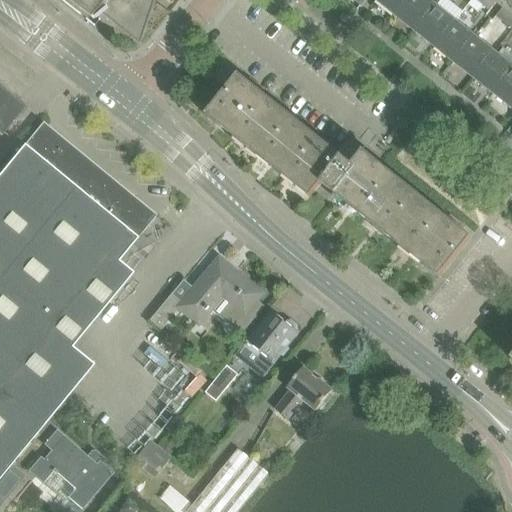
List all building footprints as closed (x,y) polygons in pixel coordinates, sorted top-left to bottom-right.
[(67,0),(94,21),(100,14),(139,46),(155,0),(67,0)] [(375,0),(376,0),(396,16),(409,0),(375,0)] [(409,0),(396,16),(416,32),(436,7),(427,0),(409,0)] [(496,5),(489,0),(473,0),(489,13),(496,5)] [(416,32),(435,48),(455,22),(436,7),(416,32)] [(496,17),(511,29),(511,17),(502,10),(496,17)] [(435,48),(455,63),(475,38),(455,22),(435,48)] [(455,63),(474,79),(494,54),(475,38),(455,63)] [(474,79),(494,94),(511,71),(511,67),(494,54),(474,79)] [(228,74),(220,68),(212,78),(220,84),(228,74)] [(511,71),(494,94),(511,108),(511,71)] [(471,238),(407,188),(366,155),(355,169),(344,160),(344,161),(248,85),(249,84),(239,77),(207,116),(310,198),(315,191),(331,203),(336,196),(439,278),(471,238)] [(0,130),(4,134),(24,109),(0,89),(0,130)] [(0,174),(0,506),(25,477),(11,465),(46,422),(92,366),(71,348),(132,275),(117,263),(128,249),(132,244),(140,251),(150,245),(139,236),(155,217),(42,124),(0,174)] [(264,307),(257,302),(262,295),(219,261),(194,291),(184,282),(173,295),(172,295),(151,322),(161,330),(177,311),(197,327),(210,312),(241,336),(264,307)] [(273,313),(238,356),(263,376),(299,333),(298,332),(298,327),(291,322),(286,323),(273,313)] [(228,364),(214,379),(226,390),(240,375),(228,364)] [(317,413),(333,393),(303,369),(287,389),(292,392),(276,412),(287,421),(303,402),(317,413)] [(81,511),(112,475),(101,465),(104,461),(96,454),(89,455),(86,458),(63,438),(61,440),(58,438),(48,438),(49,448),(52,450),(42,462),(39,459),(27,472),(41,485),(51,473),(54,476),(55,474),(74,491),(67,499),(81,511)] [(173,459),(159,447),(155,444),(136,465),(155,481),(173,459)] [(193,506),(188,511),(237,511),(268,474),(249,459),(238,450),(193,506)] [(128,501),(120,511),(121,511),(134,511),(137,509),(128,501)]
